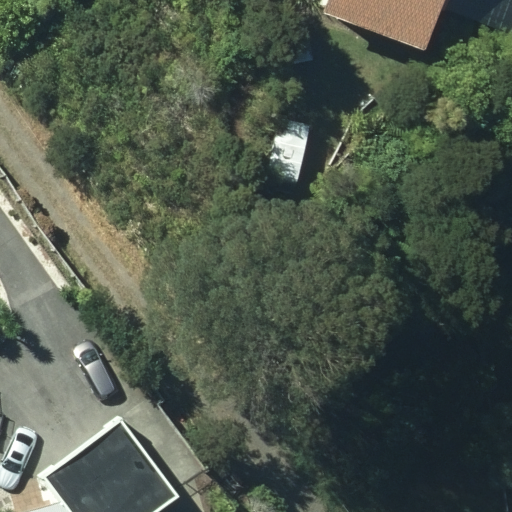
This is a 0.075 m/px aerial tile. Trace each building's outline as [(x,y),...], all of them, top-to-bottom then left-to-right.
[(323,0),(416,34),(429,0),(323,0)] [(301,23),(259,26),(262,71),(304,68),(301,24),(301,23)] [(312,134),(277,120),(255,176),(290,189),(312,134)] [(264,197),(243,188),(234,206),(257,217),(264,197)] [(0,507),(0,511),(138,511),(175,485),(116,405),(35,466),(56,493),(0,507)]
